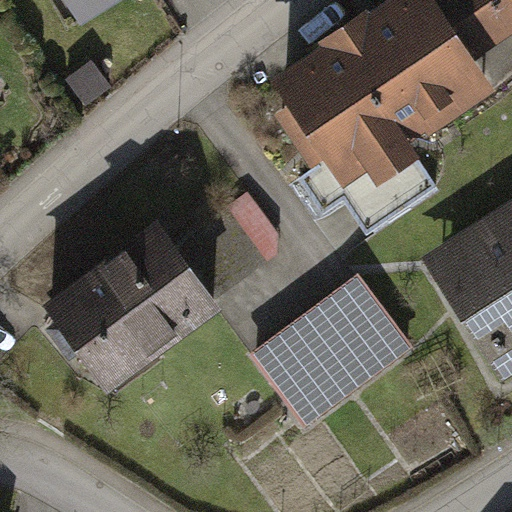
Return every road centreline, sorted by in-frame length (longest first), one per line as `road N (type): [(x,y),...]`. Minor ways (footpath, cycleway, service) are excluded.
road 1 (residential): [(0,261),(311,0)]
road 2 (residential): [(105,511),(0,450)]
